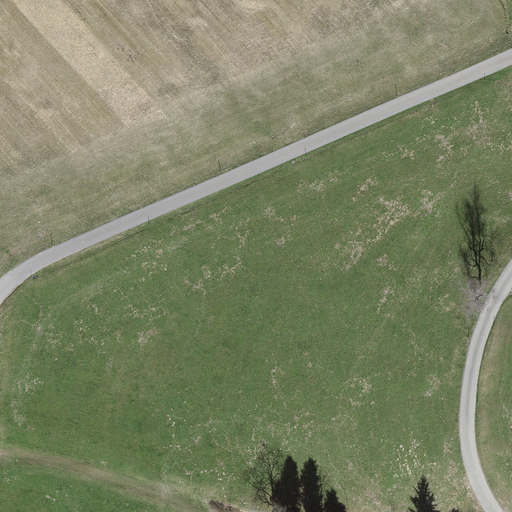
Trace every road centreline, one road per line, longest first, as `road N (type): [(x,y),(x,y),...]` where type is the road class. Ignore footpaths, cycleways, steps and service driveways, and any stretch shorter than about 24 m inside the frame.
road 1 (track): [(511,56),(203,193),(8,286),(0,299)]
road 2 (track): [(495,511),(471,466),(465,422),(470,368),(511,271)]
